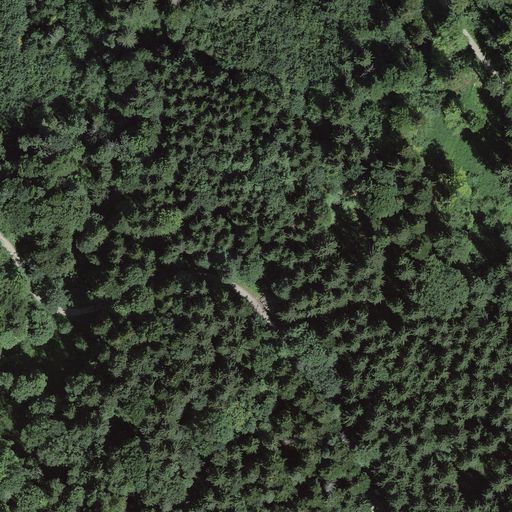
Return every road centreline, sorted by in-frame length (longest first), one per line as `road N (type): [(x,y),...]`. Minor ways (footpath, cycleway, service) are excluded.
road 1 (track): [(377,511),(320,392),(280,332),(230,283),(199,273),(156,281),(70,315),(34,292),(0,238)]
road 2 (track): [(280,332),(352,304),(511,312)]
